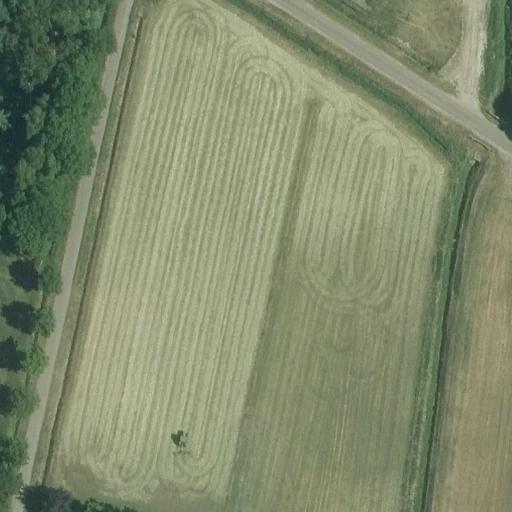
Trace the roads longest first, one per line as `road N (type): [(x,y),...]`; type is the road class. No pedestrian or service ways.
road 1 (unclassified): [(128,0),(16,511)]
road 2 (unclassified): [(511,148),(277,0)]
